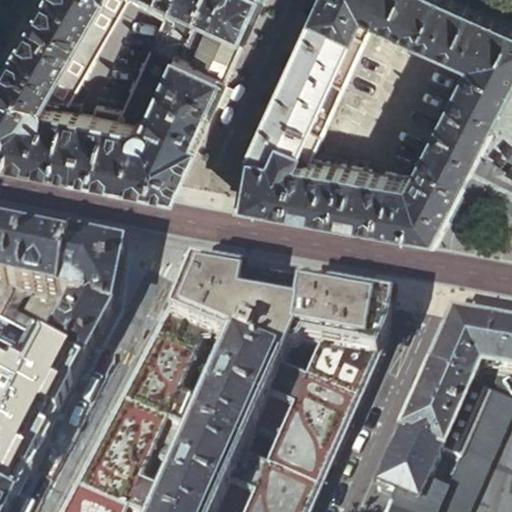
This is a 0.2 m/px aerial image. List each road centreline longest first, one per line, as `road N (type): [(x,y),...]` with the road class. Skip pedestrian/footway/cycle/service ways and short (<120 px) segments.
road 1 (residential): [(36,511),(170,241)]
road 2 (residential): [(438,291),(170,241)]
road 3 (residential): [(345,511),(438,291)]
road 4 (residential): [(170,241),(0,206)]
